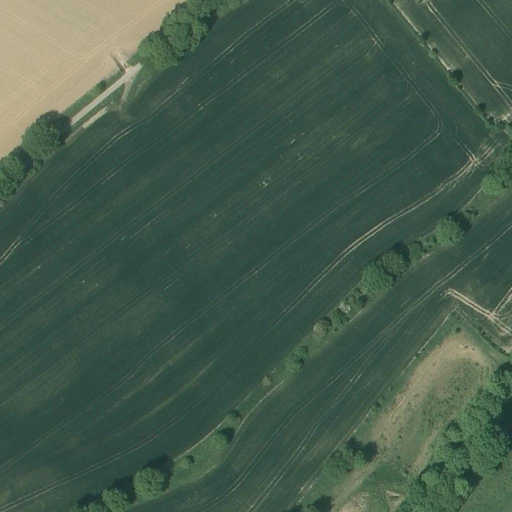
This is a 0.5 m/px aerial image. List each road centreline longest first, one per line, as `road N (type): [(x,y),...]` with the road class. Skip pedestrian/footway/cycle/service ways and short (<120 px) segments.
road 1 (unclassified): [(0,189),(221,0)]
road 2 (unclassified): [(418,511),(511,391)]
